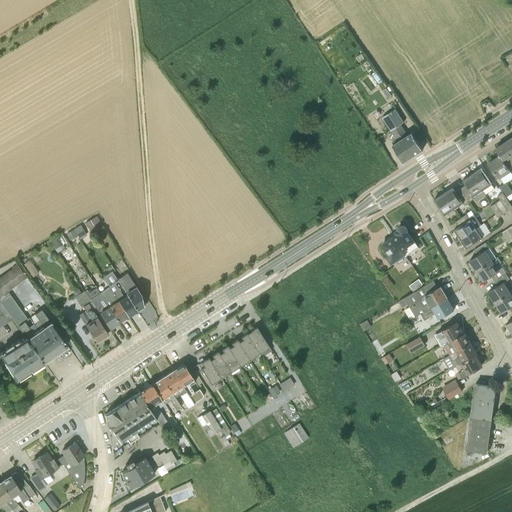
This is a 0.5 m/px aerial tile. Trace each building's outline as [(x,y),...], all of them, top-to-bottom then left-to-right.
[(484,107),(489,104),(486,99),(480,102),(484,107)] [(393,123),(413,155),(423,149),(412,132),(408,134),(401,124),(398,120),(393,123)] [(404,161),(413,155),(393,123),(388,126),(391,130),(391,131),(397,141),(393,144),(404,161)] [(504,161),(511,156),(511,144),(509,140),(496,149),(501,156),(504,161)] [(489,163),(499,178),(500,179),(511,171),(504,161),(501,156),(489,163)] [(495,189),(492,184),(482,168),(471,175),(482,191),(483,190),(486,195),(495,189)] [(483,190),(482,191),(471,175),(463,180),(466,185),(461,188),(470,202),(473,199),(475,202),(486,195),(483,190)] [(509,201),(511,199),(511,191),(506,182),(499,187),(503,192),(509,201)] [(465,205),(470,202),(461,188),(456,191),(453,187),(443,193),(454,209),(463,203),(465,205)] [(503,192),(498,195),(501,199),(508,211),(511,208),(511,205),(509,201),(503,192)] [(456,213),(454,209),(443,193),(434,199),(445,215),(446,215),(448,218),(456,213)] [(508,211),(501,199),(496,203),(503,214),(508,211)] [(503,214),(496,203),(490,207),(498,218),(503,214)] [(475,214),(469,218),(470,219),(459,227),(454,230),(460,238),(476,227),(476,228),(482,224),(475,214)] [(460,218),(456,222),(459,227),(470,219),(469,218),(467,214),(460,218)] [(96,216),(85,223),(91,233),(102,226),(96,216)] [(80,225),(74,229),(78,235),(80,238),(86,235),(80,225)] [(398,229),(398,230),(391,235),(392,237),(405,255),(418,246),(415,241),(404,226),(403,226),(402,226),(401,226),(400,226),(400,227),(399,227),(398,228),(398,229)] [(476,227),(460,238),(467,248),(483,238),(476,228),(476,227)] [(74,229),(66,233),(70,240),(78,235),(74,229)] [(509,243),(511,240),(511,236),(507,229),(502,232),(509,243)] [(50,241),(56,253),(69,246),(62,235),(50,241)] [(391,264),(405,255),(392,237),(391,237),(390,237),(389,237),(389,238),(388,238),(387,239),(386,240),(386,241),(385,242),(382,245),(388,253),(385,255),(391,264)] [(477,271),(496,258),(490,248),(489,248),(486,242),(474,250),(477,255),(470,260),(477,271)] [(494,281),(506,273),(503,268),(503,267),(496,258),(477,271),(483,281),(491,276),(494,281)] [(23,264),(32,277),(38,273),(29,260),(23,264)] [(25,336),(43,362),(67,345),(51,323),(52,322),(51,321),(50,321),(41,309),(29,318),(34,323),(28,327),(25,322),(28,320),(8,291),(27,278),(17,264),(0,276),(0,300),(13,319),(25,336)] [(103,276),(109,286),(128,316),(132,313),(133,314),(136,312),(136,310),(137,310),(127,294),(123,296),(115,283),(117,281),(111,271),(103,276)] [(117,279),(137,310),(138,310),(139,310),(142,308),(142,306),(143,306),(140,294),(127,273),(117,279)] [(495,302),(511,292),(504,282),(510,279),(506,273),(494,281),(498,286),(488,292),(495,302)] [(418,279),(409,286),(413,291),(423,285),(418,279)] [(100,292),(119,322),(119,321),(121,322),(124,320),(124,318),(128,316),(109,286),(100,292)] [(420,313),(448,298),(441,286),(429,293),(425,286),(399,301),(402,307),(408,304),(410,307),(404,310),(410,320),(420,313)] [(84,290),(91,301),(109,328),(113,325),(115,326),(118,324),(118,322),(119,322),(100,292),(99,293),(95,288),(89,292),(86,289),(84,290)] [(85,310),(79,314),(96,341),(97,340),(99,341),(103,338),(103,336),(108,333),(87,303),(91,301),(84,290),(80,293),(78,289),(72,293),(74,297),(75,297),(81,307),(83,306),(85,310)] [(511,311),(511,290),(511,292),(495,302),(502,313),(510,308),(511,311)] [(454,310),(448,298),(420,313),(424,319),(428,317),(431,322),(427,324),(430,330),(443,323),(440,318),(454,310)] [(0,327),(13,319),(0,300),(0,327)] [(371,327),(368,320),(359,324),(363,331),(371,327)] [(434,350),(443,345),(464,333),(457,321),(434,335),(437,340),(430,344),(434,350)] [(251,331),(247,333),(259,353),(261,357),(262,357),(264,360),(271,354),(270,352),(271,351),(256,327),(250,330),(251,331)] [(449,355),(472,342),(466,332),(464,333),(443,345),(449,355)] [(239,342),(249,359),(259,353),(247,333),(241,337),(242,339),(239,342)] [(0,352),(0,354),(16,379),(24,374),(25,376),(36,369),(35,367),(43,362),(25,336),(0,352)] [(425,345),(420,336),(407,344),(411,353),(425,345)] [(229,348),(240,365),(249,359),(239,342),(237,339),(231,343),(232,345),(229,348)] [(472,342),(449,355),(456,366),(476,354),(478,353),(472,342)] [(219,354),(231,371),(240,365),(229,348),(227,345),(221,349),(223,352),(219,354)] [(210,360),(221,377),(231,371),(219,354),(218,351),(212,355),(213,358),(210,360)] [(389,353),(381,358),(385,364),(393,359),(389,353)] [(483,366),(476,354),(456,366),(459,372),(455,374),(458,379),(483,366)] [(210,360),(208,357),(198,364),(211,384),(221,377),(210,360)] [(193,403),(202,397),(203,395),(199,389),(194,392),(189,385),(194,382),(183,364),(172,370),(193,403)] [(193,403),(172,370),(162,377),(174,397),(180,394),(181,395),(180,396),(188,407),(193,403)] [(397,371),(391,374),(395,382),(401,378),(397,371)] [(174,397),(162,377),(151,384),(164,404),(170,400),(176,410),(180,407),(174,397)] [(295,384),(290,377),(279,384),(284,391),(295,384)] [(455,379),(442,387),(448,399),(462,391),(455,379)] [(164,404),(151,384),(150,385),(148,384),(144,386),(144,389),(139,392),(155,417),(164,433),(171,429),(163,416),(164,416),(159,408),(164,404)] [(470,417),(491,419),(495,386),(474,384),(473,392),(474,392),(472,409),(471,409),(470,417)] [(276,385),(268,389),(272,396),(280,392),(276,385)] [(155,417),(139,392),(139,391),(134,395),(133,394),(129,397),(129,398),(121,403),(120,402),(116,405),(116,406),(110,410),(110,409),(105,412),(105,413),(104,414),(112,446),(120,441),(119,440),(126,436),(129,442),(138,435),(135,430),(155,417)] [(216,408),(210,411),(223,433),(224,435),(227,439),(231,437),(228,433),(230,431),(216,408)] [(219,435),(223,433),(210,411),(209,410),(197,417),(202,426),(206,423),(209,428),(205,431),(209,436),(216,431),(219,435)] [(486,452),(491,419),(470,417),(469,424),(470,424),(468,441),(467,441),(466,449),(486,452)] [(308,437),(298,422),(283,432),(292,447),(308,437)] [(227,439),(224,435),(220,438),(225,446),(229,444),(227,439)] [(62,463),(65,467),(83,455),(77,445),(80,443),(77,439),(61,450),(64,454),(59,457),(62,463)] [(157,452),(151,456),(157,466),(162,462),(164,464),(169,461),(170,463),(176,460),(170,450),(165,453),(163,451),(158,454),(157,452)] [(46,485),(41,477),(62,463),(59,457),(55,459),(53,456),(49,458),(45,452),(32,461),(36,467),(33,468),(36,472),(29,476),(38,490),(46,485)] [(84,473),(83,458),(66,469),(79,488),(83,485),(84,473)] [(154,473),(145,458),(135,464),(132,460),(125,464),(127,468),(121,472),(125,478),(130,487),(154,473)] [(16,471),(0,481),(10,496),(15,502),(20,498),(22,501),(34,493),(29,486),(16,471)] [(126,489),(130,487),(125,478),(121,480),(126,489)] [(0,506),(4,511),(6,511),(13,508),(18,511),(21,509),(15,502),(10,496),(0,481),(0,506)] [(189,482),(168,490),(170,494),(191,485),(189,482)] [(50,492),(43,498),(53,511),(60,506),(50,492)] [(161,511),(165,511),(159,495),(123,511),(161,511)] [(52,511),(43,499),(38,503),(44,511),(52,511)]
